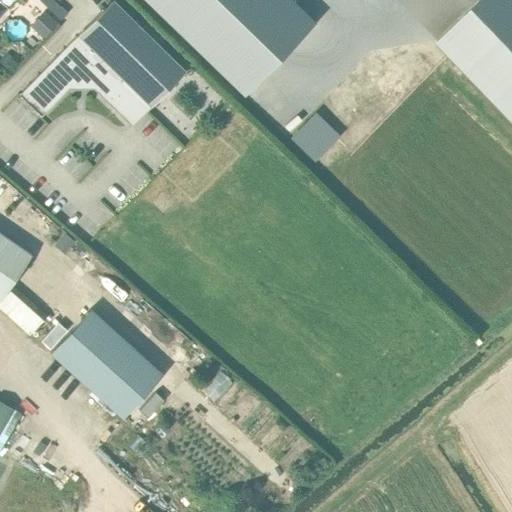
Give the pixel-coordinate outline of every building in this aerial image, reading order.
[(0,0),(0,16),(8,8),(0,0)] [(131,126),(185,71),(111,0),(19,95),(41,116),(42,115),(40,113),(61,92),(63,94),(65,92),(63,91),(66,87),(74,87),(74,89),(76,89),(76,86),(85,86),(85,89),(87,89),(87,87),(94,87),(108,101),(107,102),(108,104),(110,102),(131,123),(130,125),(131,126)] [(291,0),(145,0),(244,95),(314,22),(291,0)] [(511,0),(479,0),(437,41),(436,42),(505,112),(511,119),(511,0)] [(44,10),(29,26),(32,29),(29,32),(35,37),(38,33),(43,39),(58,23),(44,10)] [(159,122),(145,134),(166,157),(180,145),(159,122)] [(0,234),(0,298),(30,256),(0,234)] [(122,418),(162,374),(90,309),(50,353),(122,418)] [(140,406),(149,414),(159,401),(150,393),(140,406)]
